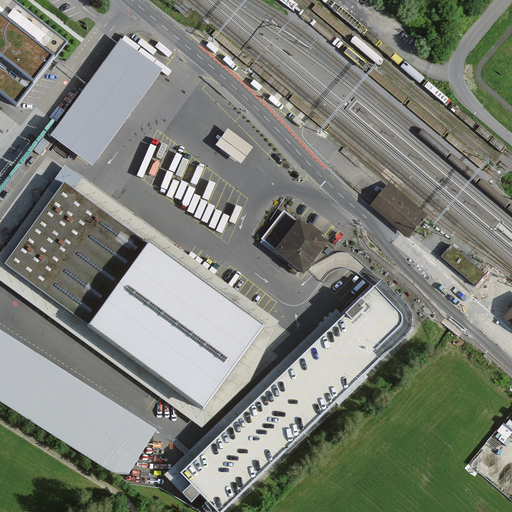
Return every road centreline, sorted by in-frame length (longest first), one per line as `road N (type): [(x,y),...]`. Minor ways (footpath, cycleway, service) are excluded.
road 1 (unclassified): [(131,0),(511,346)]
road 2 (unclassified): [(511,139),(465,98),(456,71),(459,54),(503,0)]
road 3 (track): [(138,511),(0,420)]
